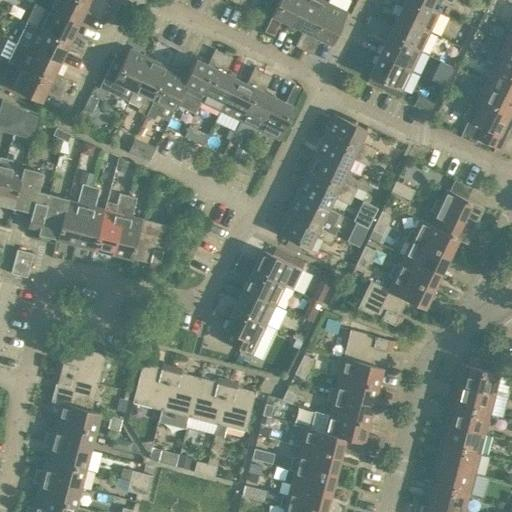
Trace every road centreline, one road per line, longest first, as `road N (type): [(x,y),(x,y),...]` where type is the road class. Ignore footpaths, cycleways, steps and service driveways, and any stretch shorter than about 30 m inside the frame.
road 1 (residential): [(18,386),(43,291),(56,277),(155,297),(202,294),(321,87)]
road 2 (residential): [(387,511),(425,360),(445,337),(511,296)]
road 3 (residential): [(511,166),(437,134),(412,134),(321,87)]
road 4 (residential): [(321,87),(150,0)]
road 5 (residential): [(125,0),(69,112)]
